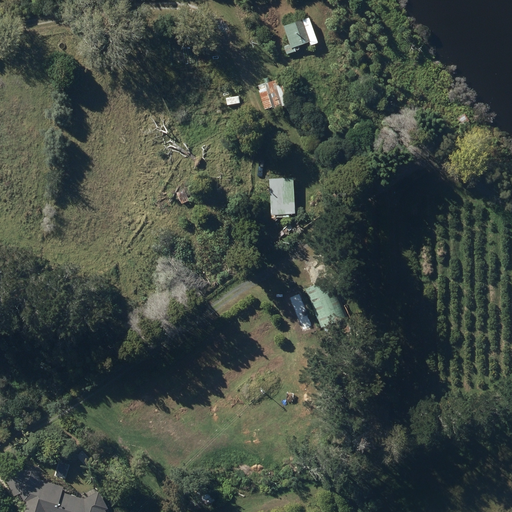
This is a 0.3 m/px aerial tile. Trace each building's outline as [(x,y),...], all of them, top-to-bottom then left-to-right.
[(319,45),(310,17),(283,25),(289,45),(284,47),(286,55),(301,50),(300,46),(309,44),(310,47),(319,45)] [(283,77),(257,85),(266,112),(291,104),(283,77)] [(295,179),(269,179),(270,217),(295,217),(295,179)] [(326,281),(305,290),(324,333),(344,324),(326,281)] [(83,451),(77,458),(87,468),(94,461),(83,451)] [(81,498),(42,483),(36,469),(7,479),(14,497),(21,495),(27,503),(24,511),(105,511),(99,495),(81,498)]
